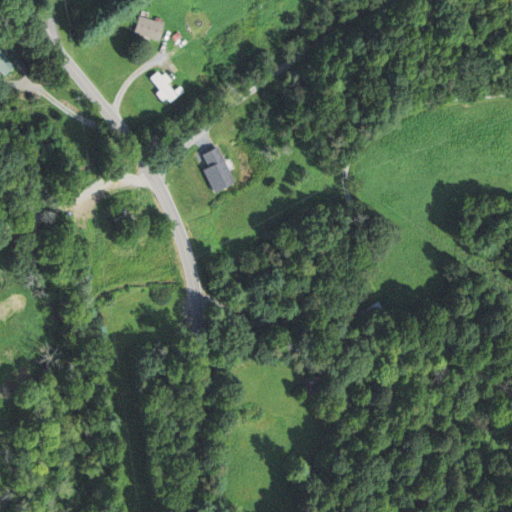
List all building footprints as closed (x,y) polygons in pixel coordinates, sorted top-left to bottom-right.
[(131,35),(158,40),(161,22),(135,17),(131,35)] [(0,73),(17,73),(17,45),(0,45),(0,73)] [(178,90),(165,86),(168,77),(153,72),(149,83),(159,86),(155,98),(173,104),(178,90)] [(235,183),(217,147),(199,157),(216,193),(235,183)] [(139,215),(123,199),(109,212),(125,228),(139,215)] [(159,350),(159,328),(129,328),(129,350),(159,350)] [(318,377),(305,377),(305,395),(318,395),(318,377)]
